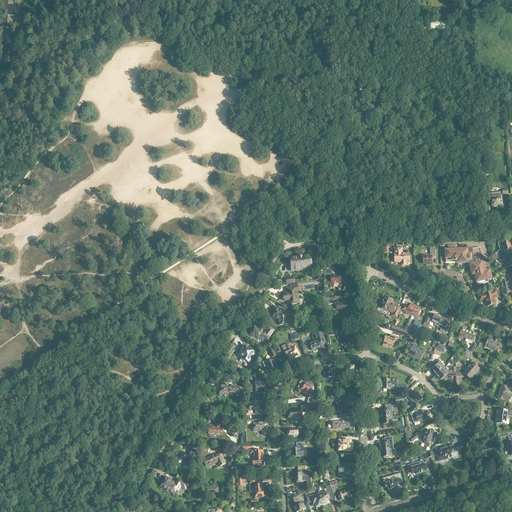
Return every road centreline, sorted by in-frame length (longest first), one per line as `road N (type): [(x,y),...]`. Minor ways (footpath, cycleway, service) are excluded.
road 1 (track): [(364,266),(311,243),(284,243),(170,439)]
road 2 (unclassified): [(364,266),(337,222),(346,182),(340,38),(350,0)]
road 3 (track): [(120,164),(168,115),(226,93),(339,84)]
road 4 (residential): [(284,511),(276,390),(325,360),(366,356)]
road 5 (track): [(0,65),(139,22),(132,0)]
road 6 (track): [(212,0),(207,16),(238,49),(298,59),(339,79)]
road 7 (residential): [(367,268),(511,329)]
road 8 (residential): [(365,511),(366,356)]
road 9 (tertiary): [(377,511),(511,477)]
